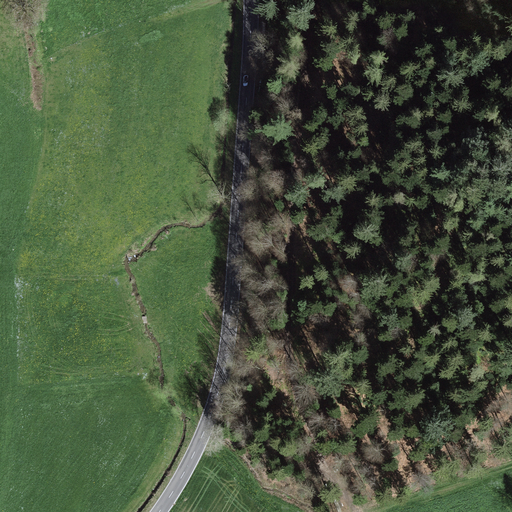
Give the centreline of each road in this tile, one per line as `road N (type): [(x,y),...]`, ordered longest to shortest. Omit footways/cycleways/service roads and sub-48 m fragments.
road 1 (secondary): [(158,511),(206,426),(226,351),(251,0)]
road 2 (track): [(315,0),(291,236),(298,396),(342,511)]
